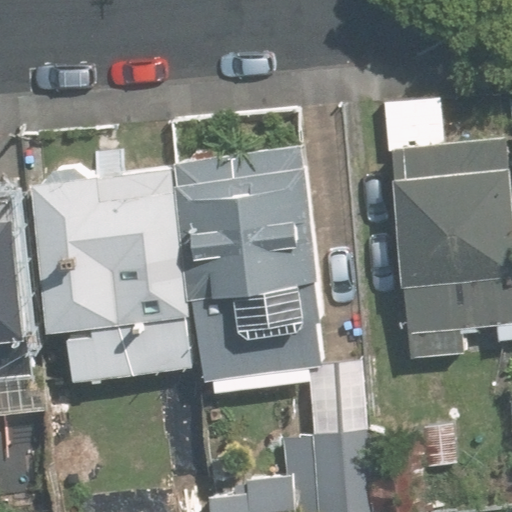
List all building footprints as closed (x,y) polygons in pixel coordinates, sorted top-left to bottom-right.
[(453,91),(387,96),(408,356),(475,351),(473,326),(498,323),(499,338),(511,337),(511,123),(456,128),(453,91)] [(177,149),(202,366),(206,365),(209,387),(332,373),(304,134),(177,149)] [(202,366),(177,149),(44,164),(63,332),(74,331),(79,380),(202,366)] [(0,390),(44,387),(30,197),(0,198),(0,390)] [(465,511),(464,504),(386,511),(366,511),(366,419),(287,420),(287,461),(212,462),(213,511),(465,511)]
